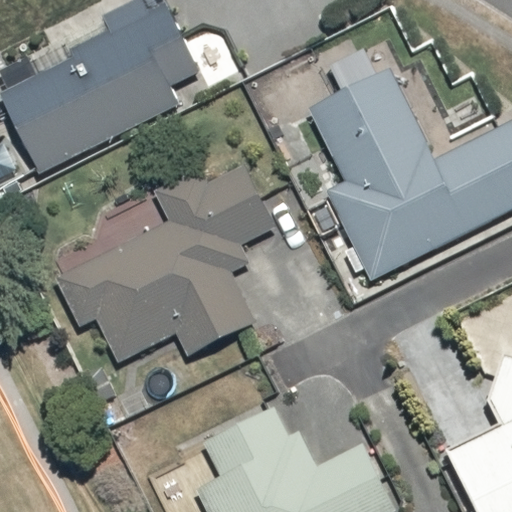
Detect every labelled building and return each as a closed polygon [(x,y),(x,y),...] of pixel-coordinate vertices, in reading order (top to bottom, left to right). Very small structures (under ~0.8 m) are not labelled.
[(15,89),(47,165),(189,104),(181,86),(208,75),(178,4),(161,11),(156,0),(143,0),(108,15),(115,32),(84,45),(89,58),(15,89)] [(334,186),(373,272),(511,209),(511,128),(442,160),(403,71),(320,108),(352,179),(334,186)] [(267,335),(239,251),(286,236),(262,162),(204,181),(216,219),(70,266),(89,325),(110,318),(121,350),(182,330),(191,359),(267,335)] [(455,443),(487,511),(511,511),(511,359),(497,397),(507,418),(455,443)] [(397,511),(412,504),(373,437),(326,464),(287,397),(209,442),(227,474),(205,487),(219,511),(397,511)]
